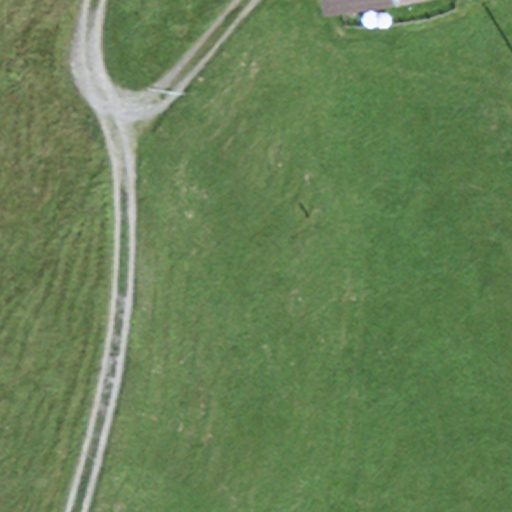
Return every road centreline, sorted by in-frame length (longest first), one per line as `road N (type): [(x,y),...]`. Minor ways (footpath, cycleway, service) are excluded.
road 1 (track): [(73,511),(117,343),(88,102),(102,0)]
road 2 (track): [(88,102),(157,105),(261,0)]
